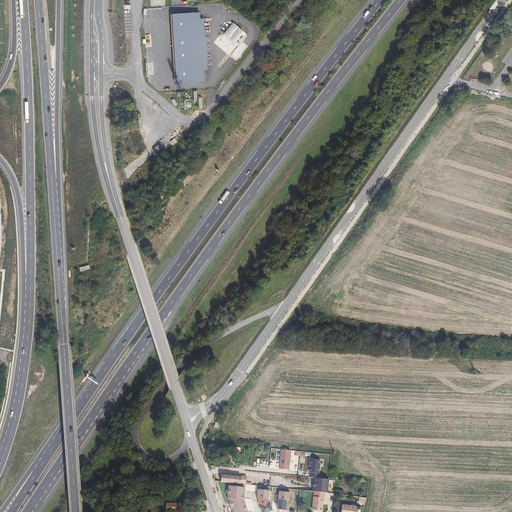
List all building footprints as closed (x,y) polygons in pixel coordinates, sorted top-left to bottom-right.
[(176,83),(205,81),(205,70),(207,69),(204,18),(200,18),(200,12),(172,14),(176,83)] [(235,43),(245,32),(233,22),(224,33),(235,43)] [(291,450),(282,449),(279,469),(289,470),(291,450)] [(315,479),(318,479),(321,460),(311,459),(309,472),(310,472),(310,478),(315,479)] [(240,484),(241,478),(235,477),(235,475),(232,475),(232,477),(222,476),(221,482),(240,484)] [(319,489),(318,493),(320,493),(326,494),(330,494),(336,495),(337,481),(318,479),(315,479),(314,488),(319,489)] [(246,511),(243,500),(244,488),(229,486),(228,498),(232,511),(246,511)] [(269,491),(258,489),(257,497),(261,511),(266,511),(272,510),(270,503),(269,503),(268,500),(269,491)] [(282,501),(285,501),(286,497),(294,498),(297,499),(298,490),(287,489),(286,495),(282,494),(282,501)] [(326,494),(320,493),(317,511),(326,511),(327,505),(329,505),(330,494),(326,494)] [(285,501),(285,507),(293,508),(294,498),(286,497),(285,501)] [(167,503),(164,511),(181,511),(181,503),(167,503)]
